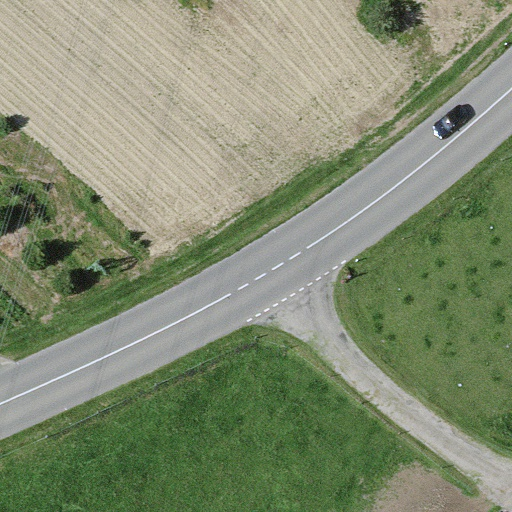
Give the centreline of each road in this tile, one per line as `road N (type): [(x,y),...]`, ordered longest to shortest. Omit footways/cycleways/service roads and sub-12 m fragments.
road 1 (primary): [(0,403),(268,272),(406,178),(511,89)]
road 2 (track): [(268,272),(365,375),(490,472),(511,478)]
